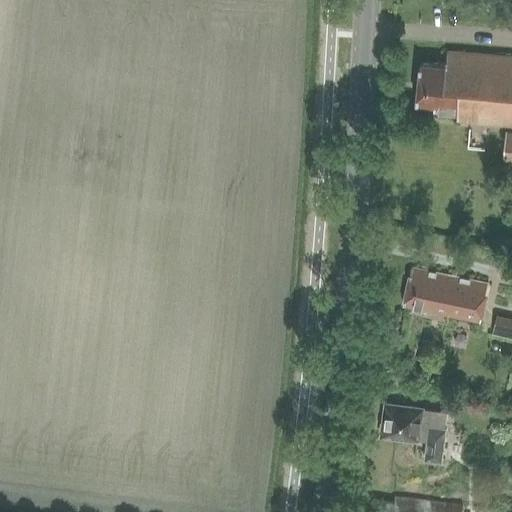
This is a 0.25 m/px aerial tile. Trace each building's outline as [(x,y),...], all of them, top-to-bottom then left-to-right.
[(420,63),(418,101),(436,102),(436,110),(459,112),(458,119),(482,120),(482,122),(511,124),(511,56),(446,50),(445,64),(420,63)] [(511,132),(505,132),(502,162),(511,163),(511,132)] [(405,302),(450,311),(448,319),(476,324),(477,316),(483,284),(437,274),(437,275),(412,269),(405,302)] [(511,332),(511,313),(494,309),(489,326),(511,332)] [(430,356),(433,341),(422,338),(418,353),(430,356)] [(381,428),(383,431),(383,433),(419,437),(429,438),(427,455),(438,456),(444,411),(386,404),(384,420),(382,422),(381,428)] [(392,502),(372,500),(370,511),(457,511),(458,505),(434,502),(434,501),(392,496),(392,502)]
